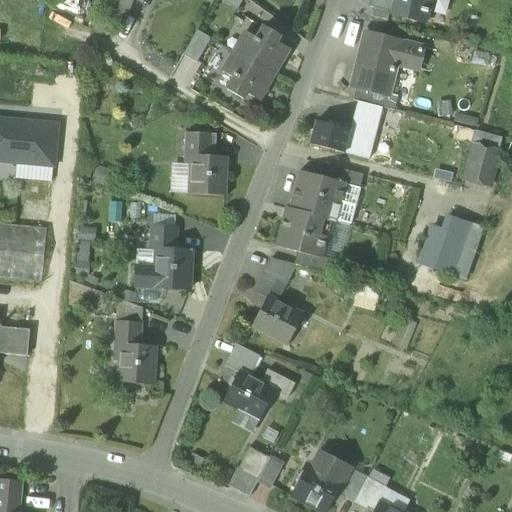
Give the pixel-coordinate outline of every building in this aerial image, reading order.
[(218,0),(237,11),(243,0),(218,0)] [(372,0),(370,9),(390,14),(393,0),(372,0)] [(393,0),(390,14),(426,23),(431,0),(393,0)] [(245,33),(234,53),(274,76),(289,50),(276,43),(280,37),(264,28),(257,40),(245,33)] [(183,56),(197,64),(211,40),(197,32),(183,56)] [(356,88),(388,96),(389,95),(396,65),(418,71),(423,49),(365,34),(361,50),(363,50),(359,66),(357,66),(352,87),(356,88)] [(259,102),(274,76),(234,53),(223,73),(234,80),(227,92),(243,101),(246,95),(259,102)] [(353,101),(368,105),(391,111),(394,112),(397,97),(389,95),(388,96),(356,88),(353,101)] [(452,116),(450,101),(436,103),(437,118),(452,116)] [(478,120),(455,114),(452,123),(476,129),(478,120)] [(56,127),(0,121),(0,161),(16,163),(53,166),(56,127)] [(360,134),(350,132),(350,131),(316,123),(310,146),(344,154),(369,160),(374,138),(360,134)] [(473,144),(498,151),(501,139),(476,132),(473,144)] [(185,158),(191,158),(191,157),(210,158),(211,135),(187,134),(185,158)] [(463,179),(490,186),(499,152),(498,151),(473,144),(463,179)] [(437,149),(435,168),(453,170),(456,151),(437,149)] [(189,195),(224,197),(225,158),(210,158),(191,157),(191,158),(190,166),(189,195)] [(53,166),(16,163),(15,179),(51,182),(53,166)] [(169,194),(189,195),(190,166),(171,165),(169,194)] [(359,190),(363,176),(324,166),(321,178),(346,185),(345,186),(359,190)] [(115,173),(99,167),(92,184),(108,190),(115,173)] [(324,220),(328,221),(330,212),(338,214),(345,186),(346,185),(321,178),(299,172),(289,211),(324,220)] [(359,190),(345,186),(338,214),(330,212),(328,221),(343,225),(343,223),(350,225),(359,190)] [(322,229),(324,220),(289,211),(285,210),(275,248),(297,254),(322,260),(322,258),(329,231),(322,229)] [(153,228),(176,229),(175,216),(153,216),(153,228)] [(419,265),(451,275),(468,226),(447,219),(443,232),(432,228),(419,265)] [(328,221),(324,220),(322,229),(329,231),(322,258),(336,262),(340,263),(350,225),(343,223),(343,225),(328,221)] [(0,279),(41,284),(46,230),(0,225),(0,279)] [(483,231),(468,226),(451,275),(466,280),(483,231)] [(156,250),(174,251),(176,229),(153,228),(151,227),(150,251),(156,251),(156,250)] [(95,229),(78,229),(75,276),(88,277),(89,264),(88,264),(89,243),(95,244),(95,229)] [(162,290),(188,291),(190,252),(174,251),(156,250),(156,251),(155,268),(135,267),(133,288),(135,288),(162,290)] [(155,268),(156,251),(150,251),(136,250),(135,267),(155,268)] [(297,254),(294,266),(295,266),(325,274),(332,276),(336,262),(322,258),(322,260),(297,254)] [(271,260),(265,271),(287,282),(295,266),(294,266),(285,263),(271,260)] [(276,303),(287,282),(265,271),(254,293),(266,299),(267,298),(276,303)] [(379,291),(357,285),(352,307),(374,313),(379,291)] [(162,290),(135,288),(134,304),(161,305),(162,290)] [(252,328),(288,346),(303,316),(276,303),(267,298),(266,299),(265,303),(252,328)] [(404,321),(394,347),(406,352),(416,325),(404,321)] [(120,346),(139,347),(141,324),(116,323),(114,346),(120,346)] [(0,354),(27,357),(29,331),(0,328),(0,354)] [(118,384),(152,386),(155,347),(139,347),(120,346),(118,384)] [(239,373),(248,378),(258,357),(237,346),(226,368),(238,375),(239,373)] [(267,371),(260,384),(248,378),(239,373),(238,375),(223,402),(237,409),(259,421),(274,393),(287,400),(295,385),(267,371)] [(252,435),(259,421),(237,409),(230,424),(252,435)] [(238,469),(258,480),(269,459),(249,448),(238,469)] [(511,454),(500,450),(495,460),(511,467),(511,454)] [(191,454),(185,466),(198,473),(205,461),(191,454)] [(320,455),(313,469),(340,483),(348,469),(320,455)] [(258,480),(272,487),(283,465),(270,458),(258,480)] [(341,484),(340,483),(313,469),(307,466),(291,496),(320,511),(326,511),(336,493),(341,484)] [(249,498),(258,480),(238,469),(228,487),(249,498)] [(384,488),(367,479),(348,469),(340,483),(341,484),(336,493),(355,502),(373,511),(378,503),(379,503),(386,489),(384,488)] [(372,470),(367,479),(384,488),(389,479),(372,470)] [(0,480),(0,493),(20,496),(21,483),(0,480)] [(403,511),(409,501),(386,489),(379,503),(395,511),(403,511)] [(18,511),(20,496),(0,493),(0,511),(18,511)] [(372,511),(395,511),(379,503),(378,503),(373,511),(372,511)]
